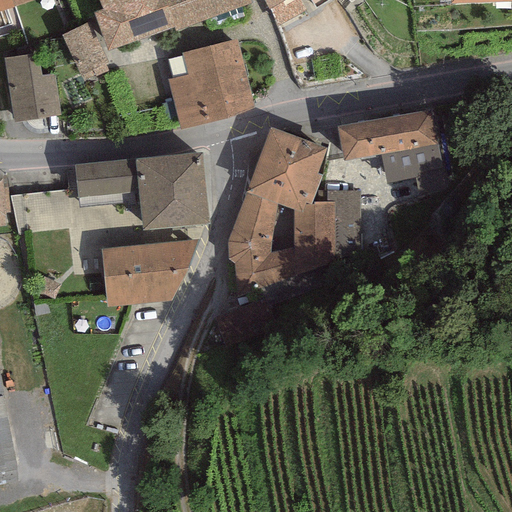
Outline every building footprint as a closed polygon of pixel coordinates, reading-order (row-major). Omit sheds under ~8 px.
[(0,0),(0,11),(33,0),(0,0)] [(97,0),(102,9),(94,13),(108,50),(172,27),(175,26),(165,0),(97,0)] [(252,2),(250,0),(165,0),(175,26),(172,27),(175,32),(252,2)] [(263,0),(277,27),(306,12),(299,0),(263,0)] [(105,64),(107,62),(88,22),(60,35),(82,81),(94,75),(95,77),(108,71),(105,64)] [(172,78),(167,79),(180,130),(228,119),(253,107),(236,40),(180,53),(182,56),(186,74),(172,78)] [(3,59),(13,123),(60,116),(54,73),(41,75),(38,53),(3,59)] [(167,60),(172,78),(186,74),(182,56),(167,60)] [(343,162),(380,155),(385,184),(414,178),(416,191),(444,186),(430,109),(336,126),(343,162)] [(311,202),(322,176),(316,174),(326,149),(270,129),(246,192),(276,204),(293,210),(301,213),(305,204),(310,206),(311,202)] [(137,192),(141,231),(209,224),(201,153),(74,167),(77,198),(137,192)] [(333,257),(334,202),(326,202),(311,202),(310,206),(305,204),(301,213),(293,210),(294,247),(271,252),(276,204),(246,192),(230,231),(227,243),(227,259),(234,264),(236,298),(333,262),(333,257)] [(326,192),(326,202),(334,202),(333,257),(360,255),(359,192),(326,192)] [(171,301),(197,240),(101,250),(106,307),(171,301)] [(265,302),(214,322),(223,344),(274,324),(265,302)] [(0,396),(0,484),(17,482),(16,470),(3,396),(0,396)]
